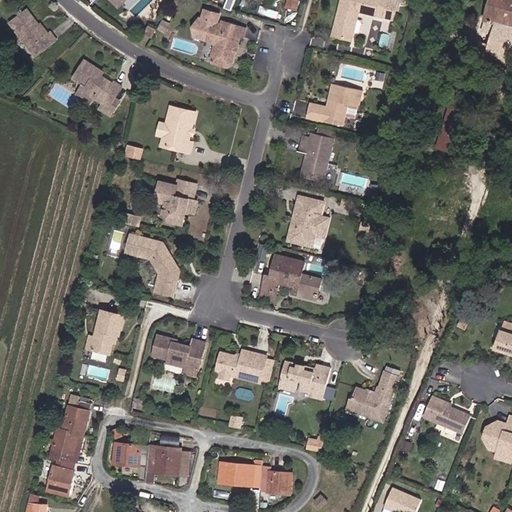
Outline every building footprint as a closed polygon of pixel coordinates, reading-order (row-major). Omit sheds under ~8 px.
[(113,0),(122,8),(129,0),(113,0)] [(298,9),(300,0),(288,0),(287,7),(298,9)] [(366,12),(368,9),(382,12),(381,16),(387,18),(388,14),(397,16),(401,4),(392,2),(392,0),(391,0),(355,0),(356,1),(352,0),(345,0),(338,28),(341,28),(344,33),(343,36),(356,40),(358,29),(356,28),(357,21),(361,22),(363,12),(366,12)] [(511,0),(490,0),(485,21),(496,24),(493,35),(490,46),(480,43),(477,54),(479,55),(487,57),(507,63),(511,46),(511,0)] [(36,50),(40,55),(55,43),(50,35),(48,37),(39,27),(38,28),(27,14),(10,26),(31,53),(36,50)] [(237,51),(240,39),(243,40),(246,31),(222,26),(222,29),(217,28),(219,19),(205,15),(203,24),(199,24),(196,40),(209,43),(209,45),(215,47),(218,52),(216,61),(214,62),(213,64),(215,67),(230,71),(233,69),(235,58),(234,56),(235,52),(237,51)] [(484,31),(493,35),(496,24),(485,21),(484,31)] [(344,33),(341,28),(338,28),(336,35),(343,36),(344,33)] [(154,38),(157,33),(152,30),(149,36),(154,38)] [(36,50),(31,53),(35,58),(40,55),(36,50)] [(487,57),(479,55),(476,66),(485,68),(487,57)] [(104,106),(108,109),(120,90),(112,84),(111,85),(103,80),(101,83),(98,81),(101,73),(85,64),(73,81),(84,88),(87,95),(104,106)] [(335,105),(331,105),(331,107),(314,103),(310,118),(344,125),(348,104),(358,107),(362,92),(335,85),(332,100),(336,101),(335,105)] [(458,100),(453,99),(439,138),(459,145),(472,104),(458,100)] [(190,138),(191,132),(195,115),(172,109),(168,126),(165,138),(163,146),(189,154),(192,145),(189,144),(190,138)] [(165,138),(168,126),(162,125),(159,137),(165,138)] [(324,180),(337,133),(323,129),(321,137),(316,136),(315,141),(311,154),(307,173),(316,175),(315,178),(324,180)] [(456,154),(459,145),(439,138),(437,147),(456,154)] [(311,154),(315,141),(306,139),(303,152),(311,154)] [(140,159),(142,150),(130,147),(128,156),(140,159)] [(179,181),(177,188),(195,191),(196,184),(179,181)] [(193,197),(195,191),(177,188),(173,205),(167,204),(165,211),(173,213),(172,219),(187,222),(189,210),(196,211),(197,199),(193,197)] [(318,206),(319,202),(300,198),(297,213),(301,214),(300,218),(296,217),(293,232),(312,236),(313,231),(318,232),(326,234),(330,218),(321,217),(323,207),(318,206)] [(353,209),(355,202),(345,199),(343,206),(353,209)] [(136,224),(138,216),(129,213),(127,221),(136,224)] [(312,236),(293,232),(292,236),(316,242),(318,232),(313,231),(312,236)] [(168,251),(163,242),(144,238),(131,235),(127,251),(151,257),(159,274),(155,292),(171,296),(176,270),(173,261),(169,260),(166,255),(168,251)] [(307,263),(298,260),(278,256),(274,277),(267,276),(263,294),(279,298),(281,289),(282,282),(293,284),(292,287),(299,288),(298,292),(297,298),(318,302),(322,282),(305,278),(307,267),(307,263)] [(282,282),(281,289),(298,292),(299,288),(292,287),(293,284),(282,282)] [(113,345),(115,335),(119,336),(121,337),(125,319),(102,313),(96,340),(93,349),(95,349),(109,352),(111,353),(113,345)] [(511,334),(505,332),(504,332),(498,351),(511,355),(511,334)] [(173,345),(174,341),(158,337),(153,358),(169,361),(168,365),(200,373),(208,344),(193,341),(191,349),(173,345)] [(107,361),(109,352),(95,349),(93,358),(107,361)] [(267,361),(268,358),(245,352),(243,359),(222,354),(217,373),(221,374),(232,376),(261,384),(262,381),(267,361)] [(270,383),(276,363),(267,361),(262,381),(270,383)] [(317,372),(306,369),(305,373),(299,372),(294,370),(295,366),(286,363),(280,385),(296,390),(299,380),(302,381),(301,385),(311,388),(310,393),(310,397),(324,401),(333,370),(318,366),(317,372)] [(198,379),(199,373),(187,370),(186,376),(198,379)] [(358,389),(355,404),(359,410),(368,413),(366,418),(387,423),(399,376),(384,372),(378,395),(358,389)] [(299,390),(310,393),(311,388),(301,385),(299,390)] [(443,405),(445,401),(429,396),(423,414),(463,428),(468,414),(443,405)] [(69,402),(62,431),(78,435),(82,436),(90,406),(69,402)] [(353,414),(366,418),(368,413),(359,410),(355,404),(353,414)] [(509,423),(500,421),(501,425),(497,426),(496,423),(487,427),(484,437),(489,447),(502,450),(508,452),(511,449),(511,415),(511,416),(509,423)] [(241,433),(243,423),(232,421),(230,431),(234,431),(241,433)] [(58,462),(61,463),(71,465),(78,435),(62,431),(57,430),(52,451),(60,453),(58,462)] [(322,456),(324,447),(310,444),(308,453),(314,454),(322,456)] [(148,470),(149,454),(142,453),(143,446),(119,445),(118,466),(148,470)] [(174,455),(174,451),(150,448),(149,454),(148,470),(147,473),(182,477),(185,457),(174,455)] [(511,460),(511,449),(508,452),(502,450),(500,457),(511,460)] [(185,457),(182,477),(188,478),(193,458),(185,457)] [(71,465),(61,463),(60,468),(53,466),(47,489),(68,493),(75,466),(71,465)] [(221,484),(259,487),(260,479),(260,475),(254,474),(254,469),(223,466),(221,484)] [(268,479),(260,479),(259,487),(258,493),(288,495),(290,473),(269,471),(268,479)] [(398,511),(416,511),(422,499),(393,487),(385,507),(398,511)] [(324,496),(316,505),(324,511),(332,504),(324,496)]
